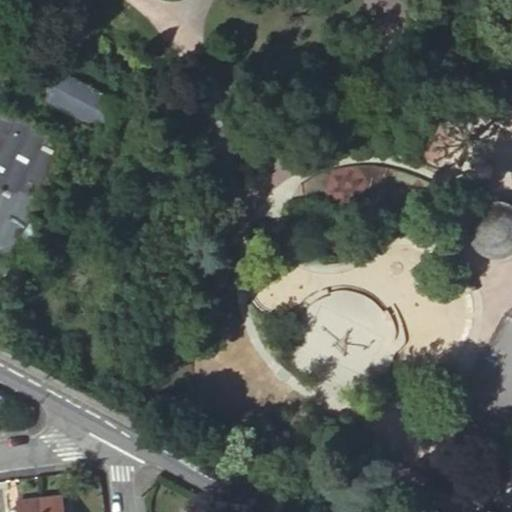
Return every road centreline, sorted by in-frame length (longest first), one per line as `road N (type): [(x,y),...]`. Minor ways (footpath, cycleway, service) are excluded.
road 1 (residential): [(119,438),(259,511)]
road 2 (residential): [(0,375),(119,438)]
